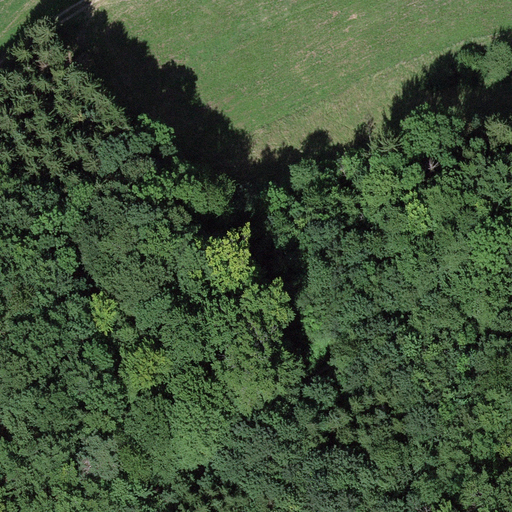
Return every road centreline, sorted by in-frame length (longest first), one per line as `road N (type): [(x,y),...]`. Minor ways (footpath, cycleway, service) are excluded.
road 1 (track): [(141,511),(407,320),(511,269)]
road 2 (track): [(511,330),(447,452)]
